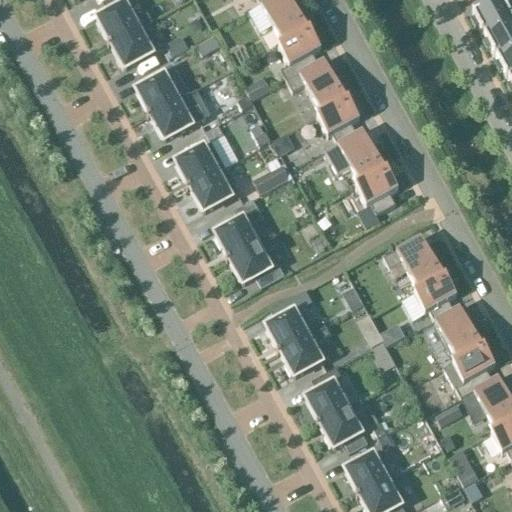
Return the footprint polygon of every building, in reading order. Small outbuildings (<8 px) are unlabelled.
[(107,50),(107,51),(151,27),(147,19),(137,24),(128,8),(132,6),(128,0),(115,0),(101,8),(107,18),(96,24),(109,48),(107,50)] [(248,0),(250,2),(254,0),(259,11),(278,0),(248,0)] [(279,0),(278,0),(259,11),(281,51),(309,36),(309,35),(306,37),(290,6),(284,9),(279,0)] [(478,30),(484,41),(511,25),(511,23),(501,2),(504,0),(498,0),(500,3),(472,18),(474,22),(470,24),(475,32),(478,30)] [(511,25),(484,41),(486,43),(481,46),(486,55),(491,52),(496,63),(511,54),(511,25)] [(151,27),(107,51),(108,52),(111,51),(124,75),(159,55),(146,31),(152,28),(151,27)] [(281,51),(278,53),(287,71),(279,76),(286,87),(317,70),(312,60),(320,56),(309,36),(281,51)] [(201,62),(219,52),(212,41),(195,51),(201,62)] [(180,42),(165,51),(171,63),(177,60),(186,54),(180,42)] [(511,82),(511,54),(496,63),(498,66),(494,68),(499,76),(503,74),(508,85),(511,82)] [(158,84),(136,96),(149,120),(146,122),(147,123),(185,102),(188,100),(172,69),(155,78),(158,84)] [(317,70),(286,87),(292,99),(300,94),(304,92),(320,121),(348,106),(347,106),(345,107),(328,77),(323,80),(317,70)] [(185,102),(147,123),(148,124),(150,123),(163,147),(199,127),(209,121),(196,96),(185,102)] [(320,121),(316,124),(326,142),(331,140),(336,151),(356,140),(350,130),(358,126),(348,106),(320,121)] [(218,131),(205,138),(211,149),(224,141),(218,131)] [(259,152),(269,146),(264,138),(254,144),(259,152)] [(336,151),(324,158),(337,182),(350,175),(359,191),(386,176),(386,175),(383,177),(367,147),(361,150),(356,140),(336,151)] [(186,193),(186,195),(224,174),(211,149),(175,168),(188,192),(186,193)] [(250,183),(258,197),(286,181),(278,167),(250,183)] [(224,174),(186,195),(187,196),(190,195),(203,218),(238,199),(224,174)] [(359,191),(355,194),(365,213),(370,211),(376,221),(395,211),(389,200),(397,196),(386,176),(359,191)] [(251,205),(233,216),(239,226),(250,220),(257,216),(251,205)] [(264,245),(263,245),(250,220),(239,226),(214,240),(216,243),(214,244),(220,254),(222,253),(228,264),(225,265),(226,266),(264,245)] [(273,239),(263,245),(264,245),(226,266),(227,268),(229,266),(242,290),(255,283),(278,271),(268,253),(278,248),(273,239)] [(413,300),(413,301),(445,284),(444,282),(442,283),(425,253),(420,256),(414,246),(387,261),(393,271),(400,267),(417,298),(413,300)] [(283,281),(278,271),(255,283),(261,294),(283,281)] [(455,303),(445,284),(413,301),(429,330),(453,317),(447,307),(455,303)] [(283,322),(301,313),(295,302),(277,312),(283,322)] [(276,358),(277,359),(315,338),(314,337),(301,313),(283,322),(265,332),(278,356),(276,358)] [(453,317),(429,330),(452,371),(484,354),(483,352),(481,354),(464,324),(458,327),(453,317)] [(324,332),(314,337),(315,338),(277,359),(277,360),(280,359),(286,369),(283,371),(289,381),(292,380),(293,383),(329,363),(319,346),(329,341),(324,332)] [(375,335),(364,341),(371,354),(382,347),(375,335)] [(382,349),(369,357),(373,364),(386,356),(382,349)] [(459,405),(468,401),(492,387),(486,377),(494,373),(484,354),(452,371),(443,376),(459,405)] [(315,429),(316,431),(350,412),(349,411),(337,388),(341,386),(335,374),(310,388),(316,398),(305,404),(318,428),(315,429)] [(492,387),(468,401),(490,441),(511,429),(511,410),(503,394),(497,397),(492,387)] [(359,406),(349,411),(350,412),(316,431),(317,432),(320,431),(325,441),(323,443),(329,453),(331,452),(333,455),(343,449),(361,439),(364,437),(354,420),(364,415),(359,406)] [(454,409),(433,421),(440,432),(461,421),(454,409)] [(370,430),(377,442),(384,439),(377,426),(370,430)] [(511,429),(490,441),(506,471),(511,467),(511,429)] [(361,439),(343,449),(349,460),(367,450),(361,439)] [(385,440),(377,445),(383,455),(391,450),(385,440)] [(447,441),(440,445),(446,457),(454,453),(447,441)] [(355,501),(355,503),(394,482),(380,456),(344,476),(357,500),(355,501)] [(469,472),(455,479),(463,494),(473,488),(476,486),(469,472)] [(355,503),(356,504),(359,502),(364,511),(398,511),(408,507),(394,482),(355,503)] [(411,505),(414,511),(423,511),(425,511),(419,501),(411,505)]
